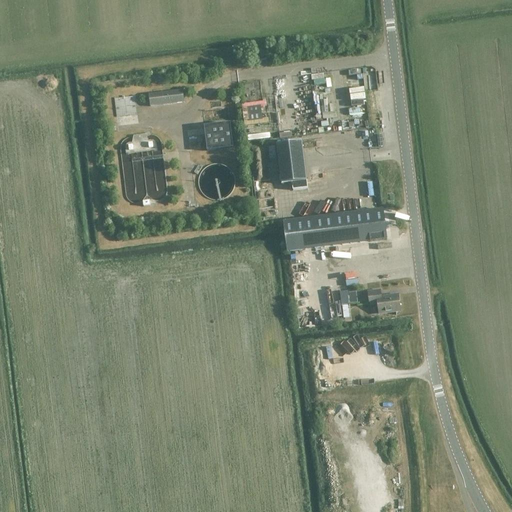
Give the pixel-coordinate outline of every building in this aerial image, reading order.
[(182,91),(149,95),(150,107),(184,103),(182,91)] [(137,95),(115,98),(119,126),(141,122),(137,95)] [(246,103),(249,124),(267,121),(266,110),(264,110),(263,101),(246,103)] [(230,124),(204,127),(207,152),(233,149),(230,124)] [(124,150),(125,157),(141,156),(145,194),(146,198),(145,201),(143,204),(143,211),(157,210),(157,204),(156,204),(152,203),(149,200),(148,198),(148,193),(143,156),(158,154),(157,147),(156,145),(154,144),(150,143),(147,143),(145,140),(144,137),(133,138),(132,141),(131,146),(127,146),(125,148),(124,150)] [(308,190),(302,143),(276,146),(281,185),(292,183),(293,191),(308,190)] [(383,210),(283,223),(287,253),(387,240),(383,210)] [(380,291),(368,293),(369,306),(378,305),(379,314),(400,311),(398,296),(381,299),(380,291)] [(355,292),(348,293),(350,304),(357,303),(355,292)]
